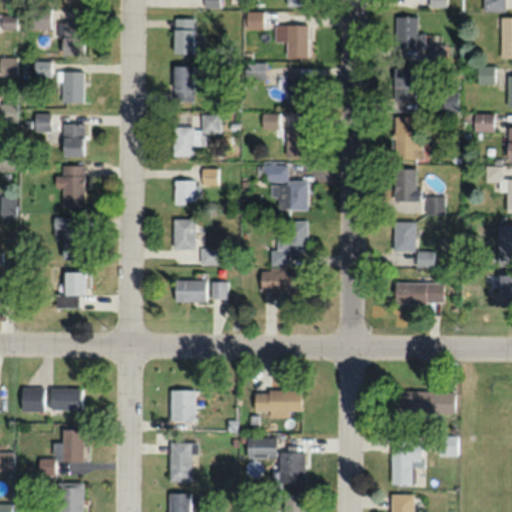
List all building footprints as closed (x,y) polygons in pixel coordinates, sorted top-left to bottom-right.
[(504,10),(504,0),(483,0),(483,10),(504,10)] [(50,29),(50,7),(28,7),(28,29),(50,29)] [(263,27),(263,11),(245,11),(245,27),(263,27)] [(17,15),(1,15),(1,29),(17,29),(17,15)] [(417,16),(394,16),(394,49),(425,49),(425,33),(417,33),(417,16)] [(511,16),(500,17),(500,57),(511,56),(511,16)] [(173,17),(173,53),(193,53),(193,17),(173,17)] [(83,21),(61,21),(61,53),(83,53),(83,21)] [(308,57),(308,24),(285,24),(285,57),(308,57)] [(17,57),(0,56),(0,74),(17,75),(17,57)] [(264,62),(245,62),(245,79),(264,79),(264,62)] [(193,65),(173,65),(173,101),(193,101),(193,65)] [(494,83),(494,65),(476,65),(476,83),(494,83)] [(426,105),(427,85),(417,85),(417,67),(393,67),(393,104),(426,105)] [(83,71),(59,71),(59,102),(83,102),(83,71)] [(285,103),(308,103),(308,75),(285,75),(285,103)] [(442,109),(459,109),(459,93),(442,93),(442,109)] [(0,120),(17,120),(17,102),(0,102),(0,120)] [(492,113),(473,113),(473,131),(492,131),(492,113)] [(278,128),(278,114),(262,114),(262,128),(278,128)] [(202,132),(218,132),(218,115),(202,115),(202,132)] [(393,116),(393,159),(420,159),(420,116),(393,116)] [(62,122),(62,155),(83,155),(83,122),(62,122)] [(171,156),(192,156),(192,125),(171,125),(171,156)] [(307,157),(307,126),(285,126),(285,157),(307,157)] [(0,169),(17,169),(17,148),(0,147),(0,169)] [(83,164),(60,164),(60,205),(83,205),(83,164)] [(307,209),(307,180),(286,180),(286,164),(261,164),(261,182),(276,182),(276,209),(307,209)] [(443,213),(443,197),(420,196),(420,190),(415,190),(416,168),(394,167),(393,211),(443,213)] [(202,183),(217,183),(217,168),(202,168),(202,183)] [(173,204),(194,204),(194,179),(173,179),(173,204)] [(62,259),(83,259),(83,216),(53,216),(53,227),(62,227),(62,259)] [(173,247),(194,247),(194,218),(173,218),(173,247)] [(307,219),(275,219),(275,263),(287,263),(287,249),(306,249),(307,219)] [(414,250),(414,220),(393,220),(393,250),(414,250)] [(497,263),(511,263),(511,224),(497,225),(497,263)] [(200,247),(200,263),(217,263),(217,247),(200,247)] [(305,269),(259,269),(259,289),(286,289),(286,301),(305,301),(305,269)] [(83,295),(83,270),(62,270),(62,305),(74,305),(74,295),(83,295)] [(511,273),(499,274),(499,307),(511,306),(511,273)] [(206,279),(173,279),(173,301),(206,301),(206,279)] [(210,298),(226,298),(226,280),(210,280),(210,298)] [(438,290),(438,281),(393,281),(393,303),(426,303),(426,290),(438,290)] [(10,289),(0,289),(0,303),(10,303),(10,289)] [(43,411),(43,388),(20,388),(20,411),(43,411)] [(81,410),(81,388),(49,388),(49,410),(81,410)] [(193,390),(169,390),(169,420),(193,420),(193,390)] [(299,411),(299,390),(253,390),(253,415),(288,415),(288,411),(299,411)] [(453,413),(454,391),(394,390),(393,412),(453,413)] [(61,460),(83,460),(83,429),(61,429),(61,443),(54,443),(54,453),(61,453),(61,460)] [(246,457),(275,457),(275,437),(246,437),(246,457)] [(196,455),(196,442),(169,441),(168,481),(191,481),(192,455),(196,455)] [(418,441),(390,441),(390,482),(418,482),(418,441)] [(12,452),(0,452),(0,468),(12,468),(12,452)] [(303,452),(278,452),(278,483),(303,483),(303,452)] [(53,475),(53,458),(38,458),(38,475),(53,475)] [(82,511),(82,481),(55,481),(55,511),(82,511)] [(189,511),(190,492),(168,492),(167,511),(189,511)] [(412,511),(412,493),(390,493),(389,511),(412,511)] [(303,511),(303,496),(286,496),(286,511),(303,511)] [(0,511),(12,511),(12,503),(0,502),(0,511)]
